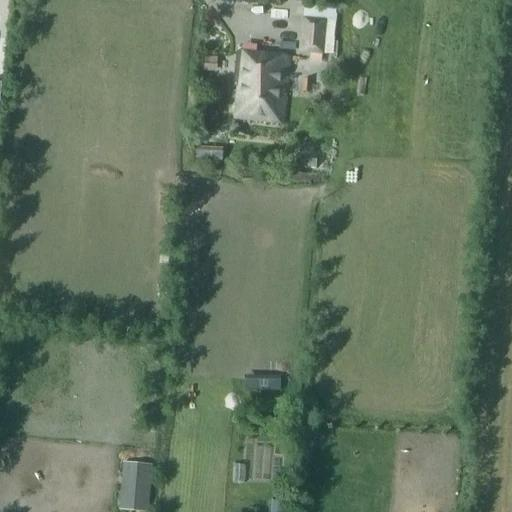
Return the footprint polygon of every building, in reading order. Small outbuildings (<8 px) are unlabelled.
[(301,52),(322,53),(325,21),(304,20),(301,52)] [(236,118),(283,122),(289,57),(237,52),(234,84),(239,85),(236,118)] [(311,92),(312,80),(303,80),(302,91),(311,92)] [(207,161),(208,148),(195,147),(194,160),(207,161)] [(275,467),(275,445),(256,444),(255,467),(275,467)] [(122,504),(150,504),(150,462),(122,461),(122,504)] [(271,502),(270,511),(284,511),(285,503),(271,502)]
